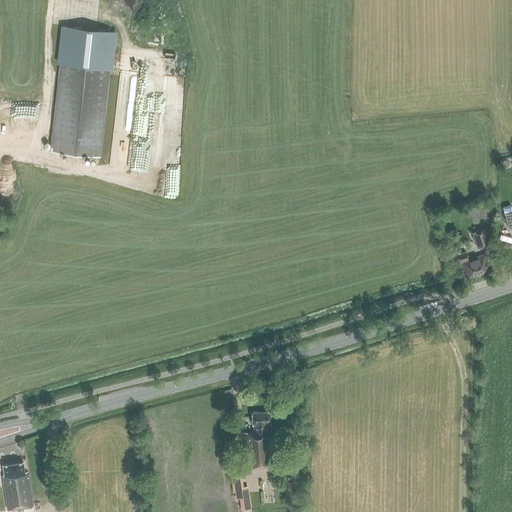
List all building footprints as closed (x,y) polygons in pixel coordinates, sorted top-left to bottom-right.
[(113,70),(118,31),(61,24),(57,63),(60,64),(50,152),(100,157),(110,70),(111,70),(113,70)] [(125,113),(128,95),(121,94),(119,112),(125,113)] [(490,244),(485,228),(472,233),(477,248),(490,244)] [(459,262),(460,262),(464,274),(467,273),(468,278),(489,272),(487,267),(489,266),(485,254),(468,259),(466,251),(457,254),(459,262)] [(244,433),(247,468),(275,466),(273,438),(272,438),(271,424),(270,412),(252,413),(253,425),(254,425),(254,432),(244,433)] [(2,465),(4,475),(2,475),(7,509),(32,505),(27,471),(24,471),(22,462),(2,465)] [(240,496),(241,511),(252,510),(250,485),(244,485),(243,475),(234,476),(236,497),(240,496)]
